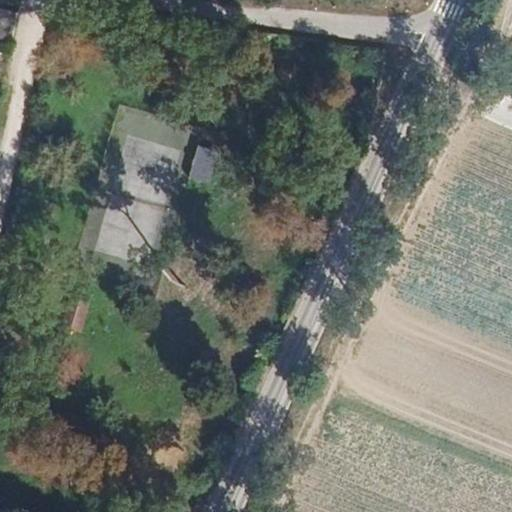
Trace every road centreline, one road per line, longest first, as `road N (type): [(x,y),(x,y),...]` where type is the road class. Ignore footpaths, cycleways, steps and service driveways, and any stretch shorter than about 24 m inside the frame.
road 1 (secondary): [(424,36),(222,511)]
road 2 (unclassified): [(117,0),(424,36)]
road 3 (residential): [(0,211),(39,0)]
